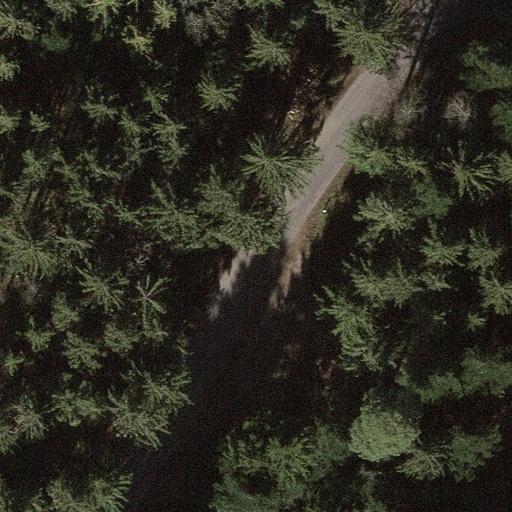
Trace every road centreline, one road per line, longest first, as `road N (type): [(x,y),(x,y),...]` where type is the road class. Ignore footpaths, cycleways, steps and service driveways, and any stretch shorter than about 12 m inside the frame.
road 1 (tertiary): [(439,0),(136,511)]
road 2 (track): [(511,418),(235,350)]
